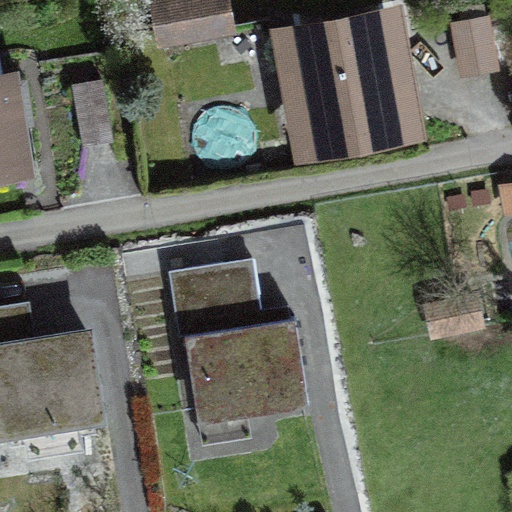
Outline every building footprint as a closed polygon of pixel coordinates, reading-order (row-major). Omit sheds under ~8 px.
[(218,0),(166,0),(160,1),(165,37),(222,31),(218,0)] [(395,7),(261,28),(284,168),(417,147),(395,7)] [(488,17),(457,21),(464,69),(494,65),(488,17)] [(14,70),(0,72),(0,187),(30,183),(14,70)] [(104,77),(73,81),(81,142),(112,138),(104,77)] [(249,277),(171,290),(199,449),(312,430),(293,323),(258,329),(249,277)] [(82,331),(0,341),(0,468),(98,457),(82,331)]
